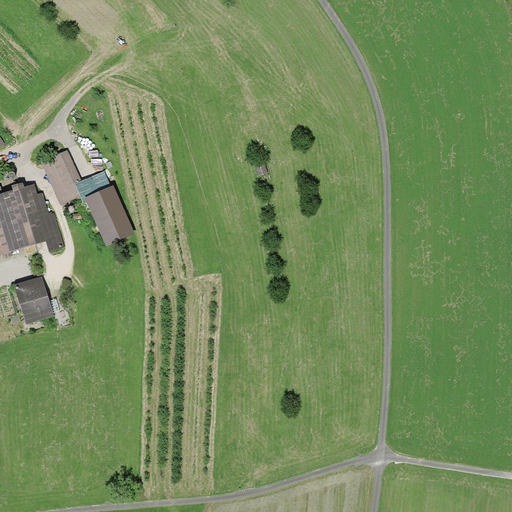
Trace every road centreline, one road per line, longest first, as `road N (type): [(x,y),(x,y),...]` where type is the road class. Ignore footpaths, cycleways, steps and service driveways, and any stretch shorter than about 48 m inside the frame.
road 1 (track): [(373,511),(386,351),(383,157),(371,89),(320,0)]
road 2 (track): [(67,511),(249,493),(379,455),(511,475)]
